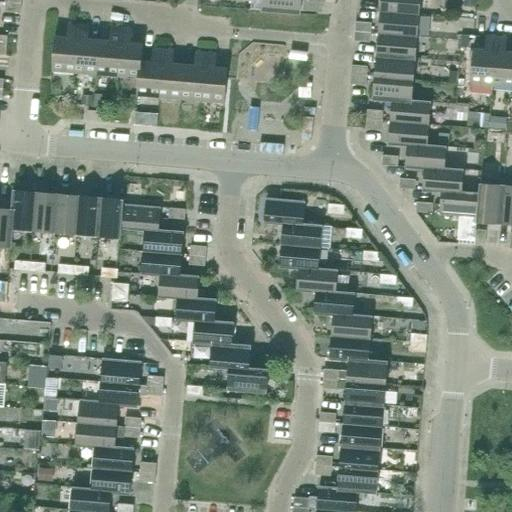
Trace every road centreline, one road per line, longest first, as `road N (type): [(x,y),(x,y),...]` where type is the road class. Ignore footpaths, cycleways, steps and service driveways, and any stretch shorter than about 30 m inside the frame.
road 1 (residential): [(277,511),(301,451),(308,362),(227,262),(233,161)]
road 2 (residential): [(31,309),(130,320),(173,365),(162,511)]
road 3 (residential): [(330,169),(358,177),(429,265),(454,305),(456,366)]
road 4 (residential): [(18,142),(233,161)]
road 5 (residential): [(330,169),(347,0)]
road 6 (unclassified): [(442,511),(456,366)]
road 7 (residential): [(18,142),(30,2)]
